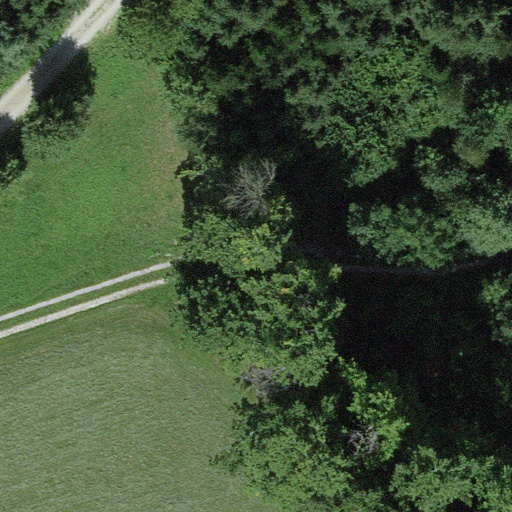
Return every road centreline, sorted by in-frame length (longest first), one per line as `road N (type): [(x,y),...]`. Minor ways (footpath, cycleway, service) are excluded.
road 1 (track): [(0,330),(162,278),(237,264),(511,251)]
road 2 (track): [(115,0),(0,118)]
